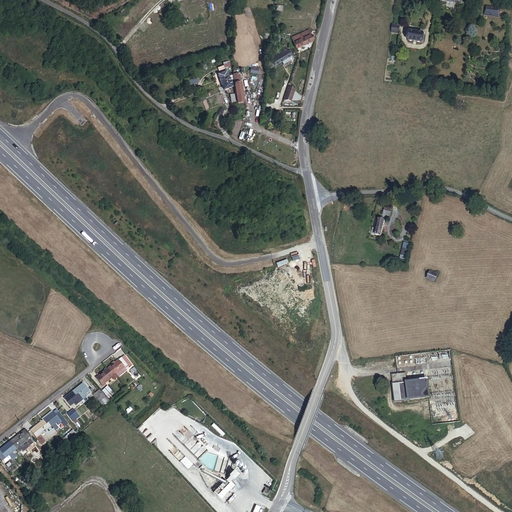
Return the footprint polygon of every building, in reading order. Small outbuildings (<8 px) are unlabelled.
[(499,17),(500,9),(486,7),(484,15),(499,17)] [(399,34),(400,26),(393,25),(392,33),(399,34)] [(297,49),(313,42),(309,32),(307,32),(292,38),(297,49)] [(423,43),(424,35),(423,34),(409,32),(408,41),(422,43),(422,42),(423,43)] [(286,60),(292,57),(287,49),(270,61),(272,64),(270,65),(269,68),(271,70),(286,60)] [(231,69),(229,62),(223,64),(224,70),(231,69)] [(231,83),(227,73),(218,76),(222,86),(231,83)] [(188,80),(189,85),(200,82),(198,77),(188,80)] [(244,103),(241,84),(239,79),(234,80),(238,104),(244,103)] [(234,87),(232,82),(231,83),(222,86),(224,91),(234,87)] [(291,102),(295,90),(288,88),(284,101),(291,102)] [(390,219),(393,209),(385,208),(383,217),(390,219)] [(381,237),(385,221),(380,220),(380,221),(377,220),(374,229),(377,230),(376,236),(381,237)] [(408,259),(411,247),(405,245),(401,258),(408,259)] [(435,283),(440,273),(437,271),(435,275),(430,273),(427,279),(435,283)] [(289,322),(280,315),(281,313),(267,301),(261,308),(284,328),(289,322)] [(295,330),(291,338),(313,346),(316,339),(295,330)] [(130,365),(124,358),(120,362),(125,368),(130,365)] [(123,370),(125,368),(120,362),(119,360),(108,369),(115,377),(123,370)] [(113,378),(115,377),(108,369),(97,378),(104,386),(113,378)] [(116,381),(125,373),(123,370),(115,377),(113,378),(116,381)] [(407,383),(406,374),(398,375),(392,376),(393,385),(407,383)] [(429,398),(427,381),(407,383),(393,385),(395,403),(429,398)] [(84,401),(92,394),(84,384),(74,393),(80,400),(82,398),(84,401)] [(112,395),(116,392),(111,385),(104,391),(110,399),(114,397),(112,395)] [(79,401),(80,400),(74,393),(65,400),(71,407),(75,404),(77,406),(81,403),(79,401)] [(101,403),(106,399),(103,395),(97,400),(101,403)] [(73,419),(79,413),(76,409),(69,415),(73,419)] [(63,418),(57,410),(54,413),(60,420),(63,418)] [(56,423),(60,420),(54,413),(43,422),(49,429),(52,426),(56,423)] [(75,422),(82,417),(79,413),(73,419),(75,422)] [(68,423),(63,418),(60,420),(56,423),(59,427),(63,424),(65,426),(68,423)] [(49,429),(43,422),(31,431),(37,439),(44,433),(47,430),(49,429)] [(56,431),(52,426),(49,429),(53,433),(54,435),(57,432),(56,431)] [(67,440),(74,434),(75,433),(72,430),(64,436),(67,440)] [(31,440),(25,432),(19,436),(25,444),(26,443),(31,448),(35,445),(31,440)] [(47,437),(44,433),(37,439),(40,443),(43,441),(45,443),(54,435),(53,433),(51,435),(47,437)] [(45,444),(55,436),(54,435),(45,443),(45,444)] [(25,444),(19,436),(12,442),(18,450),(23,445),(25,444)] [(15,452),(18,450),(12,442),(0,451),(0,457),(3,461),(5,460),(11,455),(15,452)] [(8,464),(15,459),(11,455),(5,460),(8,464)] [(185,458),(180,463),(188,470),(192,466),(185,458)] [(234,487),(230,483),(230,482),(228,479),(225,482),(224,482),(213,493),(221,500),(234,487)]
